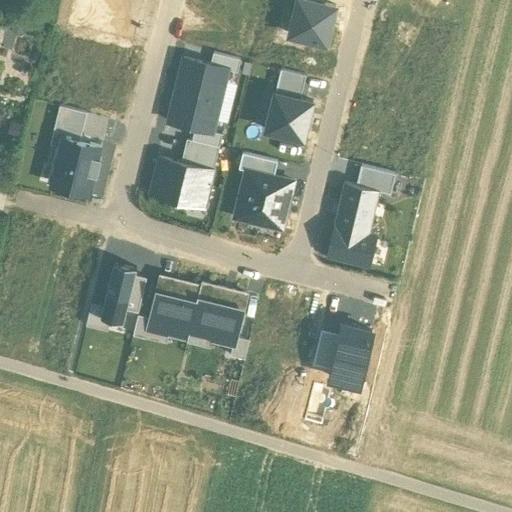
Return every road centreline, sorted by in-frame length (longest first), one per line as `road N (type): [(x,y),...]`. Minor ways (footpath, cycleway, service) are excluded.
road 1 (track): [(497,511),(103,393)]
road 2 (residential): [(297,279),(362,0)]
road 3 (residential): [(169,0),(114,227)]
road 4 (residential): [(114,227),(297,279)]
road 5 (track): [(103,393),(85,511)]
